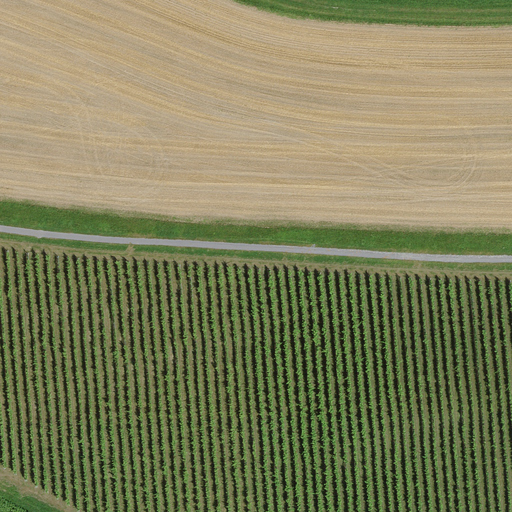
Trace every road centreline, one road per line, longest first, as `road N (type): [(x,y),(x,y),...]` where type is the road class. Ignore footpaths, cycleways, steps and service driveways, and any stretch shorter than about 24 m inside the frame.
road 1 (track): [(0,228),(511,258)]
road 2 (track): [(289,0),(385,14),(511,16)]
